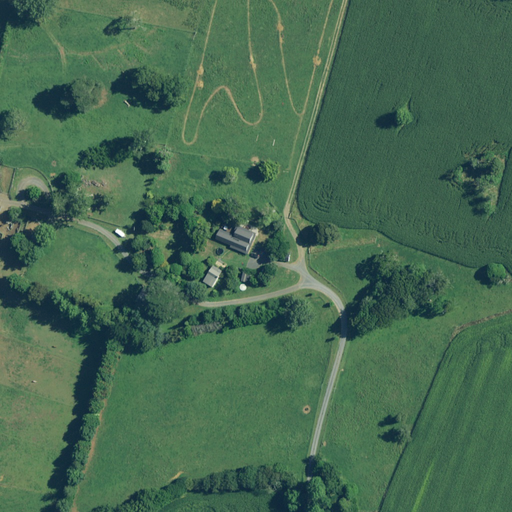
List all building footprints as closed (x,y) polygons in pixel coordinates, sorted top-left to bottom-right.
[(255,233),(225,220),(217,239),(227,244),(227,245),(247,253),(255,233)] [(292,254),(284,252),(282,260),(290,262),(292,254)] [(223,273),(213,267),(211,271),(221,277),(223,273)] [(255,273),(245,271),(243,281),(253,283),(255,273)] [(218,278),(210,273),(205,281),(213,287),(218,278)]
